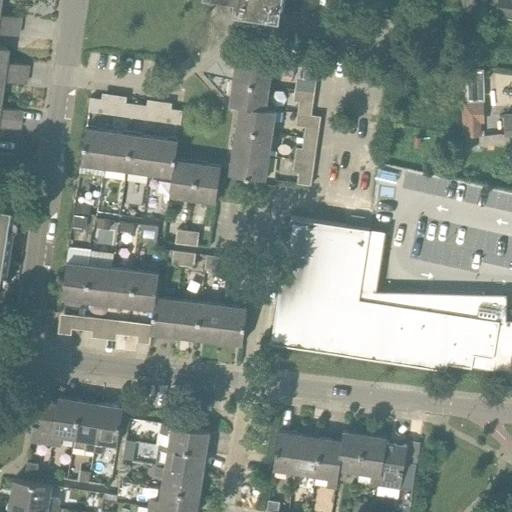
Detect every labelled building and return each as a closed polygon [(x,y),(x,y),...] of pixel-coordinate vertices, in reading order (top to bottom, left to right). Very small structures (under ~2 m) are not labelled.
[(234,0),(233,9),(280,16),(282,0),(234,0)] [(494,14),(511,17),(511,0),(488,0),(489,2),(484,1),(482,12),(494,14)] [(0,23),(20,27),(21,18),(0,14),(0,23)] [(0,34),(18,37),(20,27),(0,23),(0,34)] [(0,73),(27,77),(29,66),(5,62),(7,48),(0,47),(0,73)] [(233,81),(269,86),(273,63),(237,58),(233,81)] [(302,78),(316,80),(318,69),(304,67),(302,78)] [(484,70),(467,70),(468,80),(484,80),(484,70)] [(0,95),(2,81),(26,85),(27,77),(0,73),(0,95)] [(251,107),(266,109),(269,86),(233,81),(230,105),(240,106),(251,108),(251,107)] [(88,112),(100,114),(102,100),(90,98),(88,112)] [(297,113),(311,115),(313,104),(299,102),(297,113)] [(123,117),(134,118),(136,105),(125,103),(123,117)] [(134,118),(145,120),(147,106),(136,105),(134,118)] [(236,128),(273,133),(276,110),(266,109),(251,107),(251,108),(240,106),(236,128)] [(0,123),(20,126),(22,111),(0,107),(0,123)] [(168,123),(180,125),(182,111),(170,109),(168,123)] [(464,138),(475,137),(474,123),(482,123),(482,110),(462,110),(464,138)] [(511,135),(511,115),(508,117),(499,117),(498,135),(511,135)] [(81,163),(105,166),(110,131),(86,127),(81,163)] [(303,138),(317,140),(319,129),(305,127),(303,138)] [(233,151),(269,156),(273,133),(236,128),(233,151)] [(105,166),(127,170),(132,134),(110,131),(105,166)] [(127,170),(150,173),(155,137),(132,134),(127,170)] [(172,176),(175,160),(178,140),(155,137),(150,173),(172,176)] [(302,149),(316,151),(317,140),(303,138),(302,149)] [(230,174),(266,180),(269,156),(233,151),(230,174)] [(0,164),(14,166),(15,156),(0,153),(0,164)] [(169,195),(193,198),(198,163),(175,160),(172,176),(169,195)] [(193,198),(216,202),(221,166),(198,163),(193,198)] [(297,184),(311,186),(312,175),(298,173),(297,184)] [(0,291),(1,288),(13,208),(0,206),(0,291)] [(335,224),(291,217),(284,262),(281,280),(277,302),(272,336),(271,342),(392,361),(409,364),(447,370),(448,363),(472,367),(491,370),(510,371),(511,355),(511,354),(511,320),(506,320),(507,294),(482,294),(427,292),(427,310),(359,299),(368,244),(370,229),(367,229),(335,224)] [(175,243),(186,245),(188,231),(177,230),(175,243)] [(186,245),(197,246),(199,233),(188,231),(186,245)] [(172,265),(183,266),(185,253),(174,251),(172,265)] [(485,263),(503,261),(501,251),(484,253),(485,263)] [(183,266),(194,267),(195,254),(185,253),(183,266)] [(204,269),(216,271),(217,257),(206,255),(204,269)] [(239,274),(250,275),(252,261),(242,260),(239,274)] [(62,299),(85,301),(90,266),(66,263),(62,299)] [(85,301),(107,304),(112,268),(90,266),(85,301)] [(107,304),(131,307),(135,271),(112,268),(107,304)] [(154,310),(156,297),(158,274),(135,271),(131,307),(153,309),(154,310)] [(151,333),(174,336),(179,300),(156,297),(154,310),(153,309),(151,333)] [(174,336),(197,338),(201,303),(179,300),(174,336)] [(197,338),(219,341),(224,305),(201,303),(197,338)] [(219,341),(242,344),(247,308),(224,305),(219,341)] [(71,329),(82,331),(84,317),(73,315),(71,329)] [(82,331),(92,332),(94,318),(84,317),(82,331)] [(117,335),(127,336),(129,322),(118,321),(117,335)] [(127,336),(137,337),(139,323),(129,322),(127,336)] [(62,437),(74,439),(80,400),(59,397),(58,402),(51,444),(61,446),(62,437)] [(30,441),(51,444),(58,402),(37,398),(30,441)] [(85,451),(93,452),(101,403),(80,400),(74,439),(72,448),(85,450),(85,451)] [(104,444),(117,446),(123,407),(101,403),(93,452),(103,454),(104,444)] [(167,446),(206,453),(209,432),(162,424),(160,434),(169,436),(167,446)] [(273,468),(295,472),(301,434),(279,431),(273,468)] [(348,471),(359,473),(365,434),(343,431),(341,441),(340,453),(342,454),(338,480),(346,481),(348,471)] [(304,474),(315,476),(322,438),(301,434),(295,472),(293,483),(302,484),(304,474)] [(379,486),(386,443),(387,438),(365,434),(359,473),(371,475),(369,485),(379,486)] [(336,490),(338,480),(342,454),(340,453),(341,441),(322,438),(315,476),(328,478),(326,488),(336,490)] [(136,442),(126,441),(123,461),(133,463),(136,442)] [(400,489),(412,491),(417,465),(404,463),(407,446),(386,443),(379,486),(400,490),(400,489)] [(154,466),(203,474),(206,453),(167,446),(165,459),(156,457),(154,466)] [(26,473),(38,475),(40,465),(28,463),(26,473)] [(161,488),(199,494),(203,474),(154,466),(153,476),(163,477),(161,488)] [(77,481),(89,483),(90,472),(79,470),(77,481)] [(60,500),(49,498),(51,485),(14,479),(10,501),(59,509),(60,500)] [(173,511),(196,511),(199,494),(161,488),(159,500),(150,499),(148,507),(173,511)] [(8,511),(58,511),(59,509),(10,501),(8,511)] [(267,511),(271,511),(278,511),(280,502),(268,501),(267,511)]
